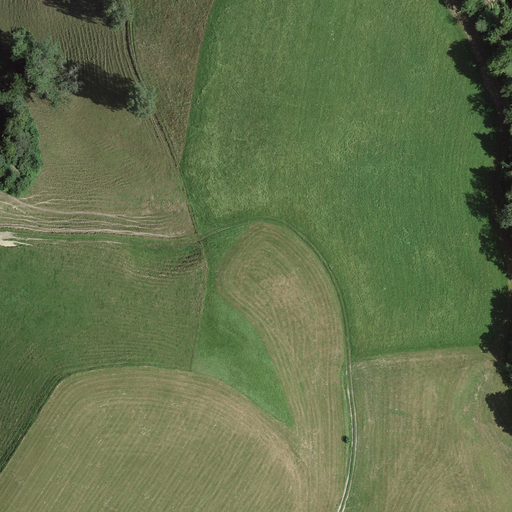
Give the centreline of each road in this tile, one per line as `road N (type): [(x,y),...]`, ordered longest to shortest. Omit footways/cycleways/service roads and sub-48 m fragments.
road 1 (track): [(203,236),(274,219),(311,245),(336,285),(354,442),(340,511)]
road 2 (track): [(203,236),(171,244),(0,233)]
